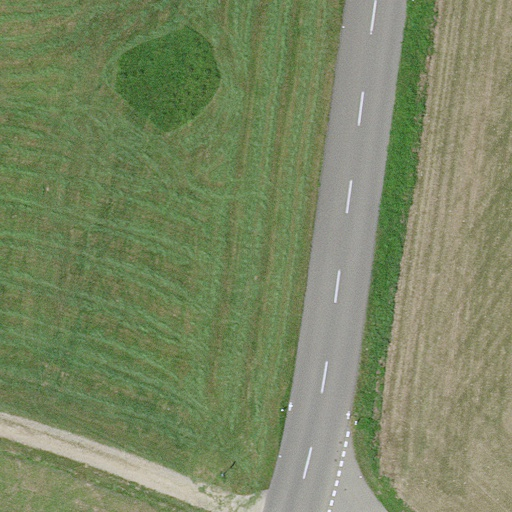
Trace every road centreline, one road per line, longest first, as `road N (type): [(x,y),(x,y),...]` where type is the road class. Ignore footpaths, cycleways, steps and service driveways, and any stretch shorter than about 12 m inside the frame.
road 1 (secondary): [(378,0),(327,371),(295,511)]
road 2 (track): [(278,511),(214,498),(0,421)]
